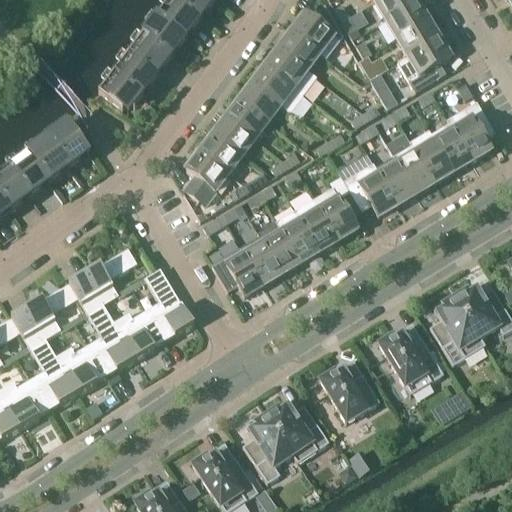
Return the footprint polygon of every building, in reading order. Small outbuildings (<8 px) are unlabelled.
[(173,0),(172,1),(196,19),(203,11),(207,15),(208,16),(217,4),(216,3),(216,4),(211,0),(210,0),(173,0)] [(386,24),(417,6),(413,0),(384,0),(375,6),(386,24)] [(158,20),(182,39),(188,30),(193,34),(192,34),(193,35),(202,23),(201,22),(201,23),(196,19),(172,1),(158,20)] [(397,43),(428,25),(417,6),(386,24),(397,43)] [(342,26),(350,21),(342,9),(335,14),(342,26)] [(292,36),(327,63),(340,45),(344,47),(346,44),(326,11),(315,26),(305,18),(292,36)] [(143,40),(167,58),(173,49),(178,53),(178,54),(179,54),(188,42),(187,42),(186,42),(182,39),(158,20),(143,40)] [(350,21),(342,26),(349,38),(357,33),(350,21)] [(398,68),(439,43),(428,25),(397,43),(408,61),(398,67),(398,68)] [(279,53),(317,83),(317,82),(308,75),(320,59),(326,63),(327,63),(292,36),(279,53)] [(167,58),(143,40),(129,59),(153,77),(159,68),(164,72),(163,73),(164,74),(173,62),(172,61),(167,58)] [(439,43),(398,68),(416,97),(447,79),(440,69),(451,62),(439,43)] [(368,61),(372,58),(365,46),(357,51),(364,63),(368,61)] [(266,71),(304,100),(317,83),(279,53),(266,71)] [(153,77),(129,59),(114,78),(138,96),(144,87),(149,91),(149,92),(150,92),(159,81),(158,80),(157,80),(153,77)] [(364,63),(359,66),(363,73),(370,85),(378,80),(379,79),(372,67),(368,61),(364,63)] [(252,88),(291,117),(304,100),(266,71),(252,88)] [(138,96),(114,78),(99,98),(123,116),(124,114),(130,107),(135,110),(134,111),(135,112),(144,100),(143,99),(143,100),(138,96)] [(451,84),(456,91),(463,87),(459,80),(451,84)] [(239,105),(268,127),(281,110),(290,117),(291,117),(252,88),(239,105)] [(458,92),(465,104),(473,100),(466,88),(458,92)] [(435,104),(431,96),(419,103),(423,111),(435,104)] [(388,115),(398,109),(393,100),(383,106),(388,115)] [(226,122),(255,144),(268,127),(239,105),(226,122)] [(447,124),(472,165),(491,154),(485,144),(496,137),(477,107),(447,124)] [(364,118),(368,126),(380,119),(375,111),(364,118)] [(393,118),(398,126),(410,119),(405,111),(393,118)] [(368,126),(364,118),(352,125),(356,133),(368,126)] [(398,126),(393,118),(382,125),(386,133),(398,126)] [(213,139),(242,161),(255,144),(226,122),(213,139)] [(429,135),(453,176),(472,165),(447,124),(447,125),(449,128),(432,138),(429,135)] [(48,143),(70,174),(81,165),(80,164),(80,165),(76,160),(84,154),(86,153),(68,128),(48,143)] [(368,133),(356,140),(361,148),(373,141),(368,133)] [(410,146),(435,188),(453,176),(429,135),(410,146)] [(200,157),(229,178),(242,161),(213,139),(200,157)] [(329,146),(333,154),(345,147),(341,139),(329,146)] [(28,157),(50,188),(62,179),(61,178),(60,179),(57,174),(65,168),(69,174),(70,174),(48,143),(28,157)] [(333,154),(329,146),(317,153),(322,161),(333,154)] [(394,161),(416,199),(435,188),(410,146),(410,147),(412,150),(394,161)] [(50,188),(28,157),(9,171),(31,202),(42,194),(42,193),(41,193),(38,188),(45,183),(50,188)] [(229,178),(200,157),(187,175),(196,182),(188,192),(207,207),(229,178)] [(283,166),(288,174),(300,167),(295,159),(283,166)] [(373,169),(398,210),(416,199),(394,161),(393,161),(397,168),(380,179),(374,168),(373,169)] [(288,174),(283,166),(272,173),(276,181),(288,174)] [(398,210),(373,169),(344,186),(361,216),(362,217),(372,211),(378,221),(398,210)] [(0,177),(0,200),(12,216),(23,208),(22,207),(18,202),(26,197),(30,203),(31,202),(9,171),(0,177)] [(301,183),(297,176),(285,183),(290,191),(301,183)] [(358,234),(351,223),(361,216),(344,186),(341,181),(336,184),(330,188),(333,193),(314,204),(338,245),(358,234)] [(243,190),(248,197),(260,190),(255,183),(243,190)] [(248,197),(243,190),(232,197),(236,205),(248,197)] [(260,198),(264,206),(276,199),(271,191),(260,198)] [(264,206),(260,198),(248,205),(252,213),(264,206)] [(0,224),(4,222),(3,221),(2,221),(0,218),(0,215),(7,211),(11,217),(12,216),(0,200),(0,224)] [(338,245),(314,204),(295,215),(320,256),(338,245)] [(222,220),(227,228),(239,221),(234,213),(222,220)] [(320,256),(295,215),(277,226),(301,267),(320,256)] [(227,228),(222,220),(211,227),(215,235),(227,228)] [(301,267),(277,226),(276,227),(282,237),(264,247),(283,278),(301,267)] [(283,278),(264,247),(245,259),(264,290),(283,278)] [(264,290),(245,259),(241,252),(212,269),(228,297),(239,291),(245,301),(264,290)] [(102,307),(104,309),(119,300),(117,298),(110,285),(137,269),(128,254),(101,270),(70,288),(86,316),(102,307)] [(135,287),(137,291),(146,286),(159,308),(146,315),(165,348),(175,342),(195,331),(180,306),(181,305),(177,297),(175,298),(171,291),(172,290),(168,282),(166,283),(161,274),(144,283),(144,282),(135,287)] [(137,291),(135,287),(126,292),(128,297),(137,291)] [(501,294),(510,308),(511,306),(511,287),(501,294)] [(43,304),(32,311),(12,323),(29,351),(44,342),(45,342),(46,344),(61,335),(60,332),(52,320),(78,304),(86,317),(86,316),(70,288),(69,289),(43,305),(43,304)] [(128,297),(126,292),(117,298),(119,300),(120,302),(128,297)] [(455,302),(485,351),(486,351),(481,342),(499,331),(504,340),(511,334),(511,323),(493,293),(482,300),(478,294),(470,299),(468,295),(455,302)] [(485,351),(455,302),(443,310),(445,314),(438,319),(441,325),(430,332),(454,370),(485,351)] [(102,307),(86,316),(86,317),(77,322),(79,326),(88,321),(101,342),(88,350),(108,383),(118,377),(136,366),(102,307)] [(102,307),(136,366),(165,348),(146,315),(133,323),(129,318),(114,327),(104,309),(102,307)] [(79,326),(77,322),(68,327),(71,331),(79,326)] [(0,371),(4,370),(2,367),(0,363),(0,351),(21,339),(28,351),(29,351),(12,323),(11,323),(12,323),(0,330),(0,371)] [(71,331),(68,327),(60,332),(61,335),(62,336),(71,331)] [(394,340),(380,349),(411,400),(444,380),(413,328),(400,336),(402,339),(396,343),(394,340)] [(43,377),(30,385),(50,417),(60,411),(79,400),(45,345),(44,342),(29,351),(28,351),(20,357),(22,361),(31,355),(43,377)] [(98,389),(108,383),(88,350),(75,358),(71,352),(56,361),(46,344),(45,345),(79,400),(98,389)] [(22,361),(20,357),(11,362),(13,366),(22,361)] [(13,366),(11,362),(2,367),(4,370),(4,371),(13,366)] [(321,385),(347,428),(380,407),(354,365),(341,372),(343,375),(337,379),(335,376),(321,385)] [(0,395),(0,399),(21,435),(40,424),(40,423),(50,417),(30,385),(17,392),(14,387),(0,395)] [(455,399),(450,402),(460,419),(465,416),(472,412),(462,395),(455,399)] [(0,447),(2,446),(21,435),(0,399),(0,447)] [(267,420),(299,468),(330,447),(305,410),(293,417),(289,411),(282,416),(279,412),(267,420)] [(299,468),(267,420),(255,429),(257,433),(250,437),(254,443),(243,451),(268,488),(280,480),(275,472),(293,460),(298,468),(299,468)] [(207,460),(193,470),(221,511),(237,511),(259,498),(225,448),(213,456),(215,459),(209,463),(207,460)] [(362,456),(348,464),(358,482),(373,474),(362,456)] [(340,480),(346,490),(358,482),(351,471),(342,476),(344,478),(340,480)] [(150,499),(136,508),(138,511),(184,511),(168,487),(156,495),(158,498),(152,502),(150,499)] [(182,495),(189,505),(200,498),(193,488),(182,495)]
